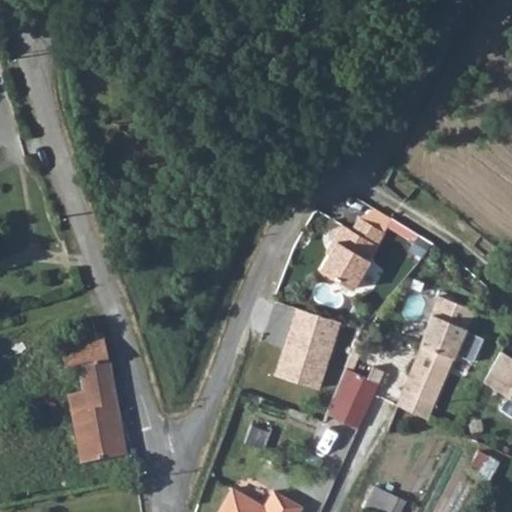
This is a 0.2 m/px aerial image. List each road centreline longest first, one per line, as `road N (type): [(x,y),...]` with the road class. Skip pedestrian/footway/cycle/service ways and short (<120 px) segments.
road 1 (unclassified): [(159,466),(194,432),(291,202),(318,178),(372,158),(464,0)]
road 2 (residential): [(159,466),(18,47),(0,20)]
